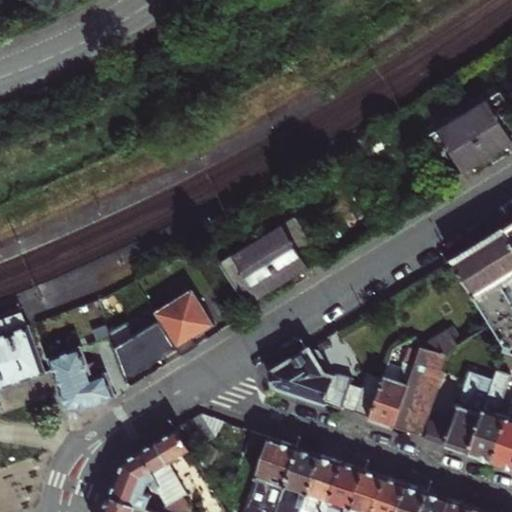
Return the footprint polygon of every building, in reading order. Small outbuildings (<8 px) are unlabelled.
[(473,167),(489,156),(510,144),(511,142),(511,108),(497,85),(422,131),(451,180),(473,167)] [(269,291),(284,282),(302,271),(322,259),(293,210),(216,257),(246,305),(269,291)] [(511,351),(511,238),(505,227),(482,241),(453,258),(507,345),(505,350),(511,351)] [(199,285),(156,312),(160,319),(182,354),(195,346),(200,344),(195,336),(220,321),(199,285)] [(85,334),(113,323),(107,305),(78,315),(85,334)] [(21,309),(0,317),(0,334),(26,325),(21,309)] [(169,362),(182,354),(160,319),(135,335),(128,322),(110,332),(127,379),(164,355),(169,362)] [(0,387),(46,371),(28,324),(26,325),(0,334),(0,387)] [(448,328),(421,345),(445,353),(458,345),(448,328)] [(421,345),(409,382),(394,426),(407,430),(418,434),(421,424),(445,353),(421,345)] [(68,410),(99,405),(106,401),(115,396),(107,375),(98,377),(88,351),(83,352),(81,347),(49,358),(68,410)] [(312,350),(309,347),(295,356),(272,370),(274,385),(342,408),(352,378),(339,373),(338,375),(324,370),(319,362),(321,360),(323,356),(319,350),(312,350)] [(495,380),(470,452),(483,456),(493,460),(508,416),(497,411),(510,374),(498,370),(495,380)] [(448,433),(444,443),(457,447),(470,452),(495,380),(470,371),(448,433)] [(367,372),(354,412),(370,418),(384,378),(367,372)] [(386,374),(384,378),(370,418),(382,422),(394,426),(409,382),(386,374)] [(511,404),(508,416),(493,460),(506,464),(511,466),(511,404)] [(202,413),(189,421),(204,444),(210,440),(216,437),(202,413)] [(218,418),(202,413),(216,437),(222,420),(218,418)] [(189,421),(178,427),(192,451),(204,444),(189,421)] [(421,424),(418,434),(444,443),(448,433),(421,424)] [(110,495),(133,503),(137,492),(143,494),(149,479),(156,475),(161,482),(157,484),(168,502),(164,511),(228,511),(207,475),(192,451),(178,427),(132,455),(124,460),(110,495)] [(260,433),(252,430),(244,454),(261,460),(269,436),(260,433)] [(260,511),(267,495),(279,500),(297,446),(284,441),(269,436),(261,460),(244,510),(248,511),(260,511)] [(204,444),(192,451),(207,475),(216,450),(210,440),(204,444)] [(297,446),(279,500),(275,509),(283,511),(299,511),(302,506),(319,453),(308,449),(297,446)] [(332,457),(319,453),(302,506),(310,509),(309,511),(323,511),(342,461),(332,457)] [(342,461),(323,511),(347,511),(363,468),(352,464),(342,461)] [(374,472),(363,468),(347,511),(372,511),(385,475),(374,472)] [(396,479),(385,475),(372,511),(395,511),(406,482),(396,479)] [(420,511),(428,490),(416,486),(406,482),(395,511),(420,511)] [(444,511),(449,497),(438,494),(428,490),(420,511),(444,511)] [(158,511),(133,503),(110,495),(103,511),(158,511)] [(460,501),(449,497),(444,511),(467,511),(470,505),(460,501)]
